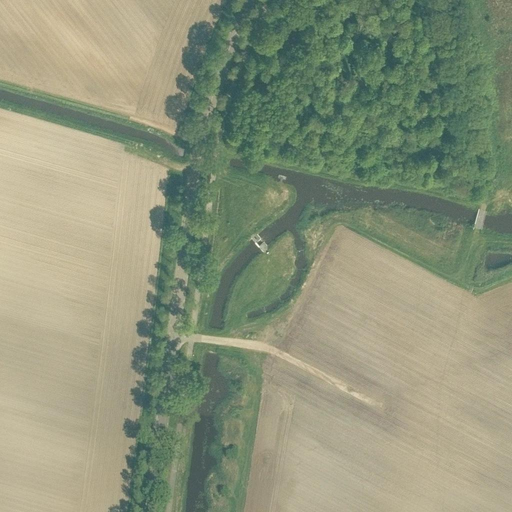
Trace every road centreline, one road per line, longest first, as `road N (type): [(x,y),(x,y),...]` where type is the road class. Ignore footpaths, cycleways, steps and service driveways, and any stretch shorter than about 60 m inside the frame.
road 1 (secondary): [(152,511),(202,123),(248,0)]
road 2 (track): [(482,207),(216,150)]
road 3 (track): [(379,406),(266,347),(173,334)]
